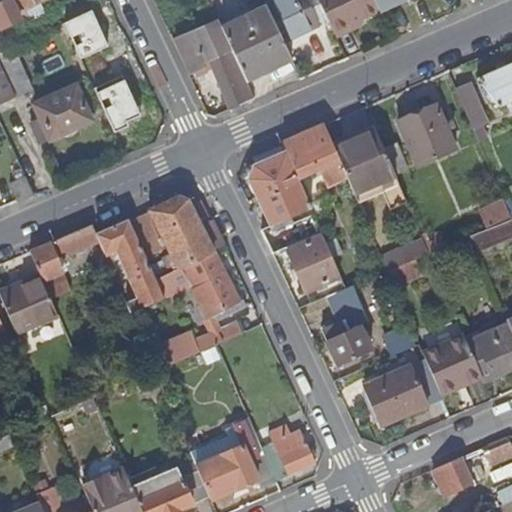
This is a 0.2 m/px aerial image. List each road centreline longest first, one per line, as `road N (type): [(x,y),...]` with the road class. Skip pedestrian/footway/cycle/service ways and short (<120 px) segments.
road 1 (residential): [(358,481),(201,145)]
road 2 (residential): [(201,145),(511,14)]
road 3 (residential): [(0,222),(201,145)]
road 4 (residential): [(358,481),(511,415)]
road 5 (residential): [(201,145),(132,0)]
